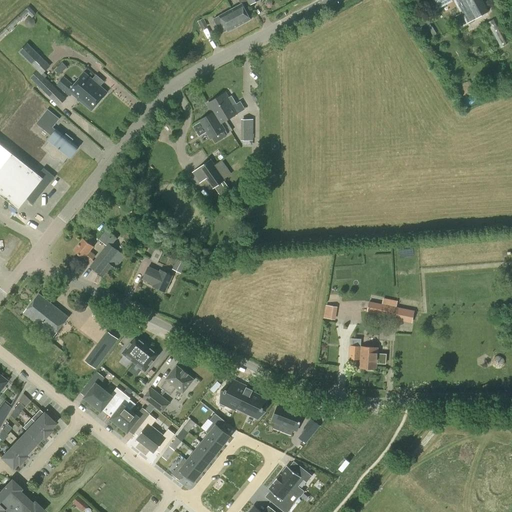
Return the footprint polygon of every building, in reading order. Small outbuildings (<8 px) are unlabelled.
[(434,0),(439,8),(452,1),(451,0),(434,0)] [(453,0),(466,24),(488,11),(482,0),(453,0)] [(228,32),(250,20),(242,3),(213,19),(221,34),(227,30),(228,32)] [(36,14),(29,6),(25,9),(25,10),(0,32),(0,39),(10,31),(11,32),(15,28),(14,27),(22,19),(28,13),(32,17),(36,14)] [(202,29),(207,26),(203,18),(197,21),(202,29)] [(485,23),(493,40),(497,39),(501,48),(507,45),(495,19),(485,23)] [(32,65),(41,56),(27,43),(18,52),(32,65)] [(66,99),(45,78),(47,76),(44,73),(51,66),(44,60),(35,69),(37,70),(30,78),(40,87),(38,90),(43,95),(45,93),(59,106),(66,99)] [(62,62),(54,69),(59,74),(67,67),(62,62)] [(87,85),(92,80),(84,73),(73,85),(64,77),(57,85),(70,96),(72,93),(80,100),(91,88),(87,85)] [(91,88),(80,100),(92,110),(107,93),(92,80),(87,85),(91,88)] [(224,121),(237,113),(225,93),(207,103),(213,113),(218,109),(225,120),(224,121)] [(53,127),(60,118),(47,109),(41,118),(53,127)] [(220,124),(224,121),(225,120),(218,109),(213,113),(200,121),(210,138),(212,137),(215,142),(225,136),(222,131),(224,130),(220,124)] [(253,140),(253,120),(241,120),(241,140),(253,140)] [(63,136),(55,130),(48,140),(49,141),(43,149),(48,152),(48,154),(49,155),(49,156),(50,157),(51,158),(52,159),(53,159),(55,160),(56,160),(57,160),(62,164),(68,156),(70,158),(78,148),(71,142),(73,140),(65,134),(63,136)] [(38,175),(11,154),(0,168),(0,196),(18,210),(26,200),(33,205),(54,177),(43,168),(38,175)] [(225,180),(214,164),(211,159),(192,172),(200,183),(206,179),(213,189),(225,180)] [(113,262),(111,260),(118,251),(112,246),(117,239),(106,230),(99,239),(106,245),(89,266),(100,274),(108,279),(116,268),(125,256),(121,252),(113,262)] [(90,263),(96,255),(90,250),(93,246),(83,238),(74,251),(84,258),(90,263)] [(185,264),(178,260),(174,270),(182,273),(185,264)] [(159,272),(148,267),(143,279),(158,286),(157,288),(165,292),(172,275),(160,270),(159,272)] [(53,336),(68,317),(39,294),(24,313),(53,336)] [(385,305),(386,302),(382,301),(381,304),(369,302),(367,311),(388,315),(388,316),(394,317),(412,320),(414,311),(385,305)] [(336,319),(338,306),(326,304),(324,318),(336,319)] [(105,330),(84,361),(97,370),(118,338),(105,330)] [(134,362),(147,346),(144,344),(135,337),(122,353),(134,362)] [(134,362),(145,371),(158,355),(149,348),(147,346),(134,362)] [(376,369),(377,348),(350,346),(349,358),(361,359),(360,368),(376,369)] [(183,370),(177,365),(166,379),(167,379),(162,386),(171,394),(176,387),(183,392),(194,379),(188,374),(188,373),(183,370)] [(85,397),(84,398),(92,405),(104,391),(99,387),(105,379),(97,373),(87,385),(91,389),(85,397)] [(0,391),(9,381),(0,374),(0,391)] [(232,381),(221,398),(235,407),(248,388),(242,384),(240,387),(232,381)] [(151,387),(143,398),(161,413),(170,402),(151,387)] [(104,391),(92,405),(101,411),(102,410),(103,409),(109,402),(114,406),(123,393),(117,388),(110,396),(104,391)] [(248,388),(235,407),(254,420),(265,404),(252,395),(254,392),(248,388)] [(111,418),(110,419),(119,426),(131,411),(135,405),(129,400),(130,399),(123,393),(114,406),(118,409),(111,418)] [(0,423),(1,424),(12,406),(4,400),(0,406),(0,423)] [(281,402),(275,419),(300,427),(306,410),(281,402)] [(131,411),(119,426),(127,432),(128,432),(135,423),(140,427),(150,414),(145,410),(142,408),(136,415),(131,411)] [(212,420),(204,430),(207,432),(221,444),(229,434),(220,427),(225,421),(214,412),(209,418),(212,420)] [(34,422),(46,433),(50,429),(49,428),(53,423),(43,413),(34,422)] [(140,427),(135,432),(138,435),(136,438),(145,446),(157,430),(151,425),(156,419),(150,414),(140,427)] [(43,437),(46,433),(34,422),(26,431),(37,441),(41,436),(43,437)] [(308,428),(301,438),(307,443),(314,433),(308,428)] [(157,430),(145,446),(154,453),(157,450),(160,453),(175,434),(169,429),(164,435),(157,430)] [(28,449),(37,441),(26,431),(18,439),(28,449)] [(316,433),(305,447),(311,451),(309,453),(314,457),(320,450),(334,462),(341,454),(336,450),(346,438),(336,431),(326,442),(316,433)] [(207,432),(200,441),(214,453),(221,444),(207,432)] [(24,454),(28,449),(18,439),(9,448),(22,459),(25,455),(24,454)] [(200,441),(193,450),(207,462),(214,453),(200,441)] [(18,463),(22,459),(9,448),(1,457),(12,467),(17,462),(18,463)] [(193,450),(186,459),(200,471),(207,462),(193,450)] [(342,472),(356,456),(349,451),(335,466),(342,472)] [(183,457),(170,472),(178,479),(183,473),(192,480),(200,471),(186,459),(183,457)] [(280,473),(276,478),(294,492),(301,497),(305,491),(299,486),(304,480),(307,483),(312,476),(300,466),(295,472),(287,466),(280,474),(280,473)] [(274,482),(268,489),(278,497),(273,503),(284,511),(288,511),(294,505),(288,500),(294,492),(276,478),(273,482),(274,482)] [(32,504),(18,490),(19,488),(11,480),(0,491),(0,511),(40,511),(42,510),(33,502),(32,504)] [(82,511),(88,504),(78,495),(71,502),(82,511)]
